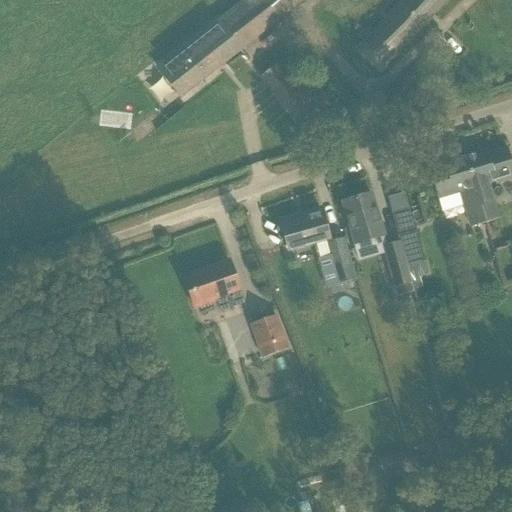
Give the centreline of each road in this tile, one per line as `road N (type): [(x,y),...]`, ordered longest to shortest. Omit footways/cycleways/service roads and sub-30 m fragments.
road 1 (unclassified): [(137,235),(511,111)]
road 2 (track): [(0,276),(137,235)]
